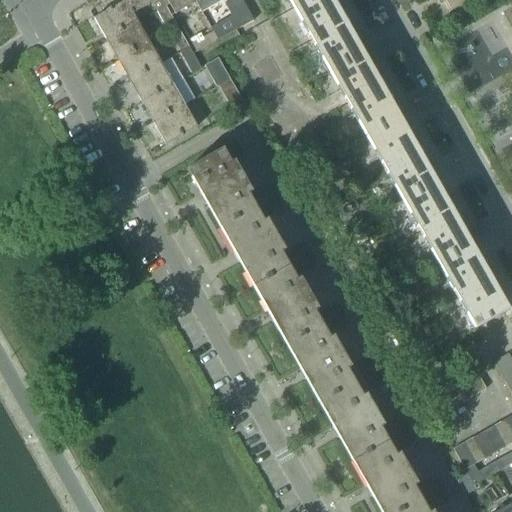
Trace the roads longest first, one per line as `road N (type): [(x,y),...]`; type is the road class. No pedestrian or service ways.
road 1 (residential): [(314,511),(29,2)]
road 2 (residential): [(387,0),(511,220)]
